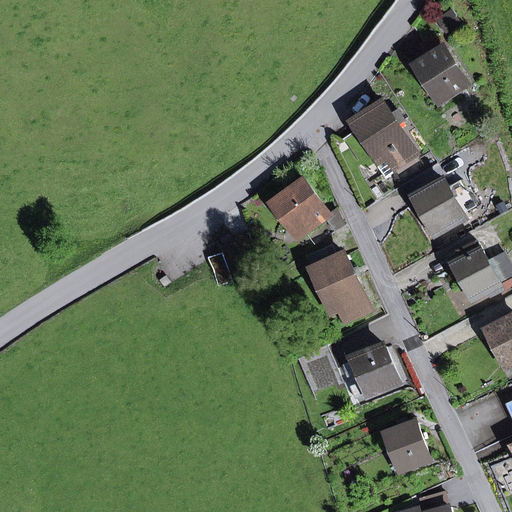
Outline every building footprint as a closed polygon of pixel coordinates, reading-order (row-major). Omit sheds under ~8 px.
[(421,66),(444,101),(469,84),(447,50),(421,66)] [(377,163),(387,177),(419,155),(399,124),(405,120),(400,113),(394,116),(386,104),(356,123),(381,161),(377,163)] [(276,204),(300,238),(330,217),(332,216),(331,215),(307,181),(276,204)] [(420,197),(440,233),(466,218),(446,182),(420,197)] [(466,189),(482,218),(495,211),(480,182),(466,189)] [(330,217),(339,230),(348,224),(338,210),(331,215),(332,216),(330,217)] [(243,264),(257,260),(250,233),(235,237),(237,243),(243,264)] [(231,276),(245,271),(243,264),(237,243),(223,248),(224,253),(231,276)] [(505,290),(502,284),(511,278),(511,265),(505,253),(490,261),(479,243),(462,252),(467,260),(458,265),(475,298),(489,291),(492,297),(505,290)] [(350,304),(357,319),(373,311),(358,277),(362,275),(359,268),(354,270),(348,256),(340,260),(333,246),(310,257),(335,311),(350,304)] [(218,286),(233,282),(231,276),(224,253),(210,258),(218,286)] [(510,366),(511,365),(511,319),(492,330),(510,366)] [(300,359),(313,392),(343,380),(329,345),(300,359)] [(352,387),(358,400),(402,383),(388,348),(357,360),(366,382),(352,387)] [(389,434),(403,471),(432,460),(418,423),(410,426),(408,420),(400,423),(402,429),(389,434)] [(420,499),(423,511),(437,511),(452,508),(448,491),(420,499)]
